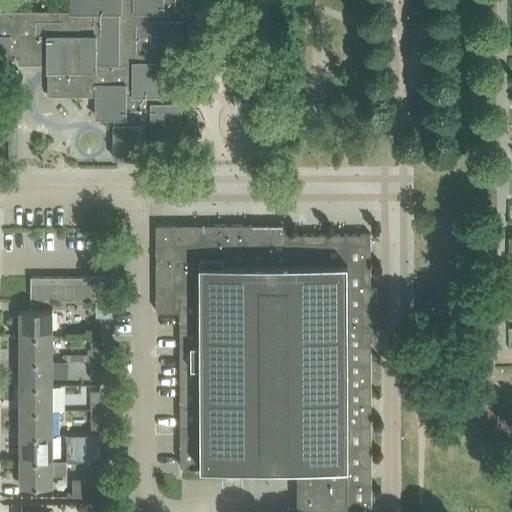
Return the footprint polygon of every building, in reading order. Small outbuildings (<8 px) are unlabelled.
[(20,55),(19,55),(19,63),(48,63),(48,95),(96,95),(96,117),(114,117),(114,158),(144,158),(144,136),(181,136),(181,102),(163,102),(163,53),(181,53),(181,31),(193,31),(193,40),(215,40),(215,31),(219,31),(218,0),(70,0),(70,10),(43,10),(43,30),(34,30),(34,38),(20,38),(20,55)] [(34,30),(43,30),(43,10),(0,10),(0,67),(11,68),(11,55),(19,55),(20,55),(20,38),(34,38),(34,30)] [(9,116),(9,156),(19,156),(19,116),(9,116)] [(180,311),(181,466),(298,465),(298,507),(348,507),(348,506),(372,506),(371,340),(377,340),(377,288),(371,288),(371,234),(285,234),(285,230),(252,230),(252,224),(156,225),(157,311),(180,311)] [(42,300),(42,276),(30,276),(30,300),(42,300)] [(53,300),(53,276),(42,276),(42,300),(53,300)] [(65,300),(65,276),(53,276),(53,300),(65,300)] [(76,300),(76,276),(65,276),(65,300),(76,300)] [(87,300),(87,276),(76,276),(76,300),(87,300)] [(99,300),(99,276),(87,276),(87,300),(99,300)] [(99,276),(99,300),(110,300),(110,276),(99,276)] [(122,300),(110,300),(111,311),(122,311),(122,300)] [(20,310),(20,335),(53,335),(53,310),(20,310)] [(111,316),(101,316),(101,335),(111,335),(111,316)] [(20,335),(20,360),(53,360),(53,335),(20,335)] [(91,360),(101,360),(101,341),(91,341),(91,348),(87,348),(87,353),(63,353),(63,360),(91,359),(91,360)] [(21,385),(53,385),(53,360),(20,360),(21,385)] [(101,379),(101,360),(91,360),(91,379),(101,379)] [(53,410),(53,385),(21,385),(21,410),(53,410)] [(91,391),(91,410),(101,410),(101,391),(91,391)] [(53,410),(21,410),(21,435),(53,435),(53,410)] [(101,429),(101,410),(91,410),(91,429),(101,429)] [(53,435),(21,435),(21,460),(53,460),(53,435)] [(69,435),(58,435),(57,453),(69,454),(69,435)] [(77,435),(77,460),(82,460),(101,460),(101,435),(77,435)] [(21,485),(53,485),(53,460),(21,460),(21,485)] [(82,460),(82,474),(92,474),(92,478),(73,478),(73,496),(101,496),(101,460),(82,460)]
